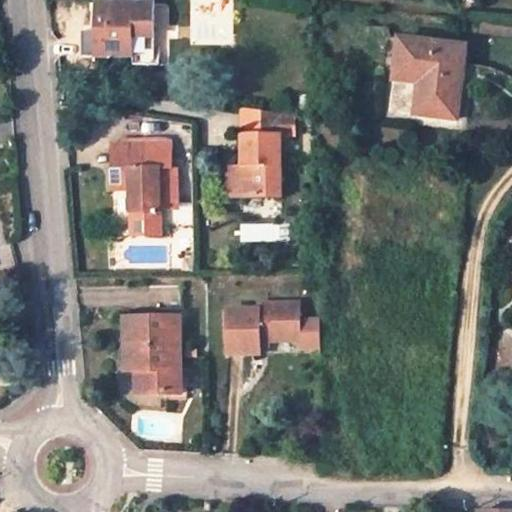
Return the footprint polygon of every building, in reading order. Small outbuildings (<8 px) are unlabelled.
[(161,4),(103,4),(104,27),(104,57),(161,57),(161,4)] [(511,34),(511,24),(488,21),(486,31),(511,34)] [(104,57),(104,27),(84,27),(84,57),(104,57)] [(385,58),(396,60),(398,38),(388,37),(385,58)] [(396,60),(394,73),(420,76),(419,82),(416,115),(457,119),(465,47),(398,38),(396,60)] [(393,79),(419,82),(420,76),(394,73),(393,79)] [(243,167),(243,197),(281,196),(280,133),(294,133),(293,115),(245,108),(243,133),(243,167)] [(136,212),(137,234),(161,234),(161,169),(172,168),(171,143),(119,144),(120,167),(112,168),(112,189),(131,188),(131,212),(136,212)] [(119,144),(112,144),(112,168),(120,167),(119,144)] [(234,197),(243,197),(243,167),(234,167),(234,197)] [(260,353),(260,345),(260,339),(269,339),(299,339),(299,319),(298,303),(257,304),(257,309),(227,309),(228,353),(260,353)] [(165,378),(181,377),(180,316),(125,317),(126,364),(133,370),(136,371),(137,387),(144,393),(165,393),(165,378)] [(319,319),(299,319),(299,339),(299,352),(320,352),(319,319)] [(165,378),(165,393),(186,393),(185,377),(181,377),(165,378)]
